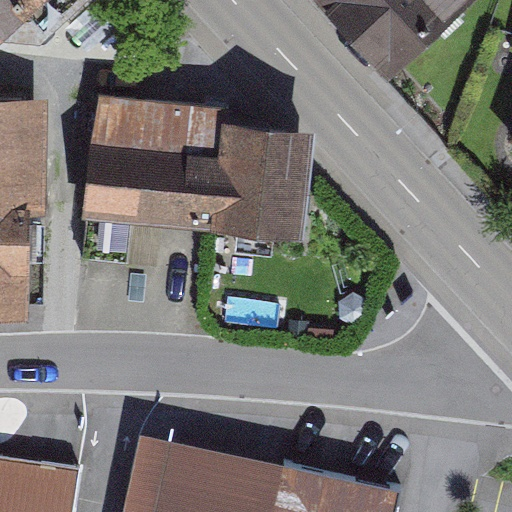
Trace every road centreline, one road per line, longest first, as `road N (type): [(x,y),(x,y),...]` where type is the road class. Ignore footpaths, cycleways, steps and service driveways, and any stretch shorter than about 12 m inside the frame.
road 1 (residential): [(511,379),(375,385),(231,369),(0,363)]
road 2 (secondary): [(232,0),(511,297)]
